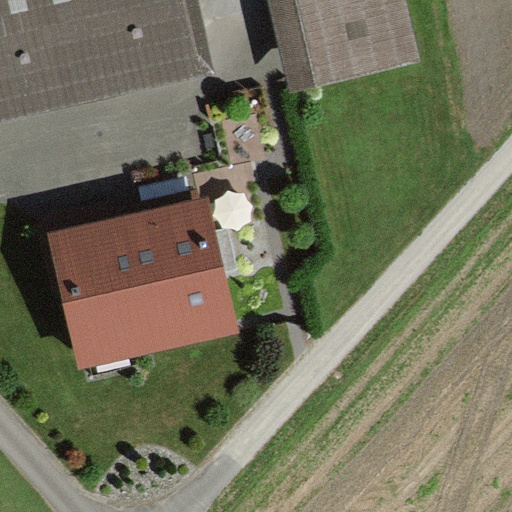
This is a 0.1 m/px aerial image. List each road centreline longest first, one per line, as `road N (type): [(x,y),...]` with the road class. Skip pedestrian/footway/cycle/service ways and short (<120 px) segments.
road 1 (track): [(511,163),(198,511)]
road 2 (track): [(0,415),(85,511)]
